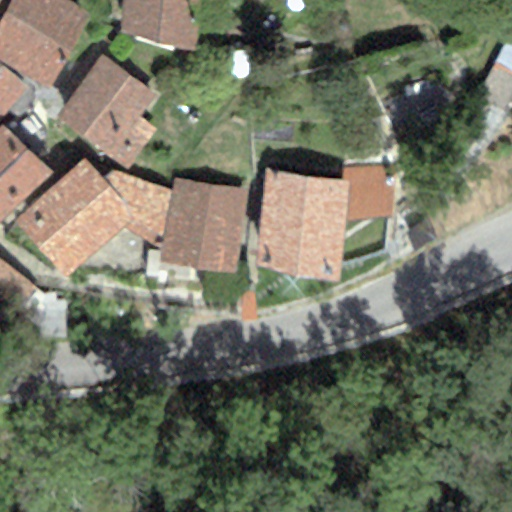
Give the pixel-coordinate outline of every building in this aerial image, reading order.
[(86,5),(76,0),(4,0),(0,8),(0,48),(48,74),(86,5)] [(123,0),(119,29),(188,39),(193,0),(123,0)] [(54,108),(125,162),(155,127),(139,114),(156,87),(100,50),(54,108)] [(0,206),(52,164),(0,115),(0,206)] [(162,228),(169,186),(110,165),(101,171),(81,154),(14,209),(63,264),(128,211),(162,228)] [(348,169),(264,163),(254,247),(338,251),(343,206),(348,169)] [(391,167),(348,169),(343,206),(392,205),(391,167)] [(247,186),(172,177),(169,186),(162,228),(158,250),(235,262),(247,186)] [(0,289),(16,277),(0,260),(0,289)]
